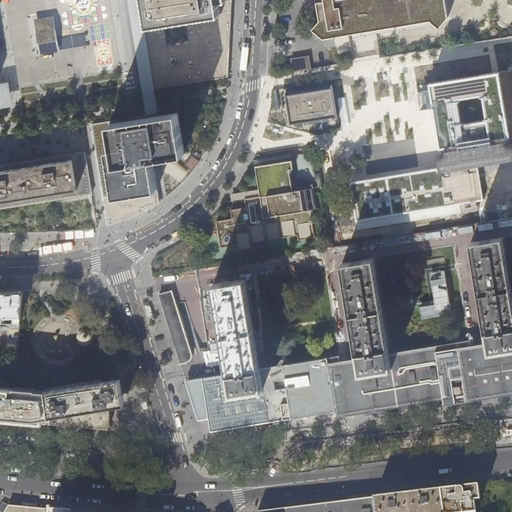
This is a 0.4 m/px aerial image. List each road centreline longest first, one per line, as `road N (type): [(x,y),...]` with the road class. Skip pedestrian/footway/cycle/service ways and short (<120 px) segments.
road 1 (residential): [(112,257),(178,222),(223,172),(248,117),(258,0)]
road 2 (residential): [(511,414),(298,438),(277,459),(270,487)]
road 3 (residential): [(112,257),(187,495)]
road 4 (secondary): [(511,457),(270,487)]
road 5 (secondary): [(187,495),(0,480)]
